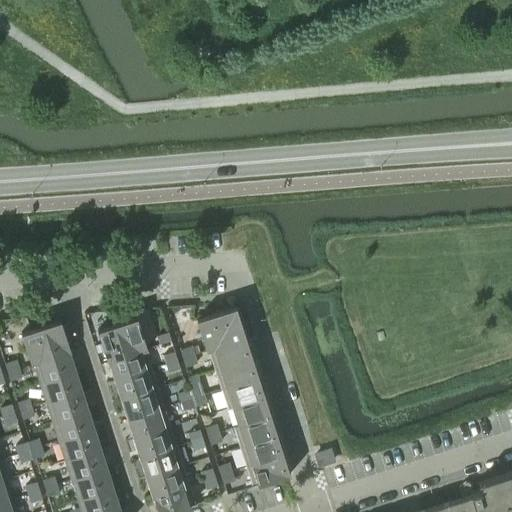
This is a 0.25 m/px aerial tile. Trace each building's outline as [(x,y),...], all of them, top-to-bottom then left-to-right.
[(235,306),(215,313),(226,344),(245,338),(235,306)] [(196,319),(206,350),(226,344),(215,313),(196,319)] [(136,317),(116,323),(127,355),(146,348),(136,317)] [(60,320),(40,326),(51,358),(70,351),(60,320)] [(97,330),(107,361),(127,355),(116,323),(97,330)] [(21,333),(31,364),(51,358),(40,326),(21,333)] [(156,335),(158,344),(170,340),(168,331),(156,335)] [(209,350),(215,369),(250,358),(244,339),(246,338),(245,338),(226,344),(206,350),(206,351),(209,350)] [(179,349),(182,358),(194,354),(199,352),(197,345),(192,346),(191,345),(179,349)] [(109,361),(115,380),(150,369),(144,350),(147,349),(146,348),(127,355),(107,361),(107,362),(109,361)] [(34,364),(40,383),(75,371),(69,353),(70,352),(70,351),(51,358),(31,364),(31,365),(34,364)] [(162,354),(165,364),(177,360),(174,351),(162,354)] [(194,354),(182,358),(184,366),(197,362),(194,354)] [(215,369),(221,389),(256,377),(250,358),(215,369)] [(4,363),(7,372),(19,368),(16,359),(4,363)] [(177,360),(165,364),(168,372),(180,368),(177,360)] [(19,368),(7,372),(9,380),(22,376),(19,368)] [(115,380),(121,399),(156,388),(150,369),(115,380)] [(40,383),(46,402),(81,391),(75,371),(40,383)] [(221,389),(228,408),(262,397),(256,377),(221,389)] [(200,385),(189,388),(192,398),(204,394),(200,385)] [(121,399),(128,419),(162,408),(156,388),(121,399)] [(177,392),(180,402),(192,398),(189,388),(177,392)] [(46,402),(52,421),(87,410),(81,391),(46,402)] [(204,394),(192,398),(194,406),(206,402),(204,394)] [(16,401),(19,411),(31,407),(28,397),(16,401)] [(234,426),(234,427),(269,416),(262,397),(228,408),(232,407),(238,425),(234,426)] [(192,398),(180,402),(183,409),(194,406),(192,398)] [(0,406),(0,410),(2,416),(14,412),(11,403),(0,406)] [(31,407),(19,411),(22,418),(34,414),(31,407)] [(128,419),(134,438),(169,427),(162,408),(128,419)] [(52,421),(59,441),(93,430),(87,410),(52,421)] [(14,412),(2,416),(4,424),(17,420),(14,412)] [(234,427),(240,447),(275,436),(269,416),(234,427)] [(204,427),(207,436),(219,432),(216,423),(204,427)] [(134,438),(140,458),(175,446),(175,445),(170,447),(164,429),(169,427),(134,438)] [(187,432),(190,442),(202,438),(199,428),(187,432)] [(59,441),(65,460),(100,449),(93,430),(59,441)] [(219,432),(207,436),(210,444),(222,439),(219,432)] [(240,447),(246,466),(281,455),(275,436),(240,447)] [(38,437),(26,441),(29,450),(41,446),(38,437)] [(202,438),(190,442),(193,450),(205,446),(202,438)] [(15,445),(18,454),(29,450),(26,441),(15,445)] [(41,446),(29,450),(32,458),(44,454),(41,446)] [(140,458),(146,477),(181,466),(175,446),(140,458)] [(313,452),(318,467),(336,461),(331,446),(313,452)] [(65,460),(71,480),(106,468),(100,449),(65,460)] [(29,450),(18,454),(20,462),(32,458),(29,450)] [(281,455),(246,466),(252,485),(251,485),(251,486),(289,474),(289,473),(287,474),(281,455)] [(217,466),(220,474),(231,471),(228,462),(217,466)] [(146,477),(153,496),(187,485),(181,466),(146,477)] [(71,480),(77,499),(112,488),(106,468),(71,480)] [(200,471),(203,480),(214,476),(211,468),(200,471)] [(231,471),(220,474),(223,483),(234,480),(231,471)] [(41,479),(44,488),(56,484),(54,475),(41,479)] [(214,476),(203,480),(206,489),(217,485),(214,476)] [(469,494),(475,511),(511,511),(511,476),(511,479),(480,489),(480,488),(469,492),(469,494)] [(0,481),(0,502),(12,499),(6,479),(0,481)] [(24,484),(27,494),(39,490),(36,481),(24,484)] [(56,484),(44,488),(47,496),(59,492),(56,484)] [(187,485),(153,496),(157,511),(171,511),(195,504),(195,503),(193,504),(187,485)] [(77,499),(81,511),(103,511),(118,507),(112,488),(77,499)] [(39,490),(27,494),(29,502),(42,498),(39,490)] [(447,501),(450,511),(475,511),(469,494),(447,501)] [(0,502),(0,511),(16,511),(12,499),(0,502)] [(450,511),(447,501),(424,508),(424,511),(450,511)]
